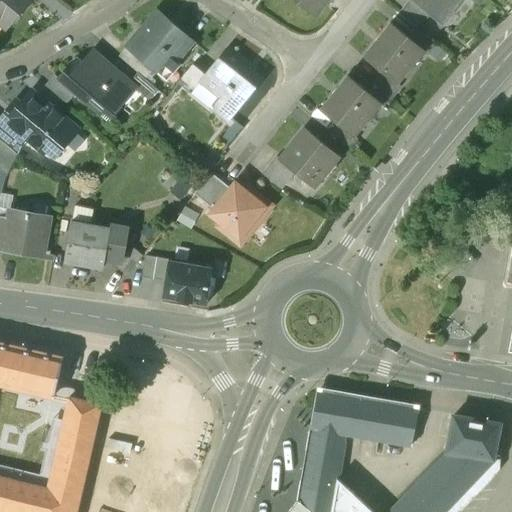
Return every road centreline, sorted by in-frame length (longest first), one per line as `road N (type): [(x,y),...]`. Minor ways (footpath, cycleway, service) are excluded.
road 1 (secondary): [(337,285),(356,245),(511,53)]
road 2 (secondary): [(0,306),(175,337)]
road 3 (tertiary): [(511,385),(405,364),(355,340)]
road 4 (secondary): [(175,337),(224,384),(238,460)]
road 5 (residential): [(0,73),(125,0)]
road 6 (residential): [(222,176),(315,66)]
road 7 (residential): [(209,0),(315,66)]
